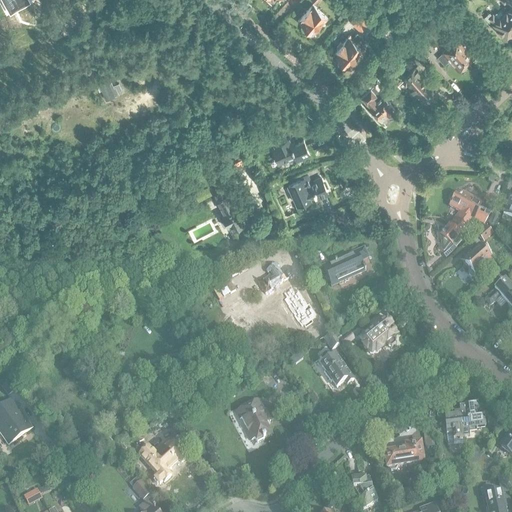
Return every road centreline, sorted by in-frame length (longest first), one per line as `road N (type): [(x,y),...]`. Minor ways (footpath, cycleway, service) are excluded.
road 1 (residential): [(392,197),(360,139),(206,0)]
road 2 (residential): [(282,511),(312,468),(351,434),(477,357)]
road 3 (unknown): [(188,0),(328,123),(344,124)]
road 4 (residential): [(477,357),(427,301),(392,197)]
